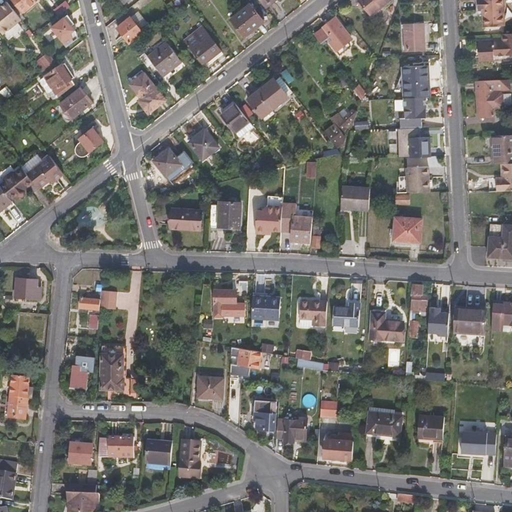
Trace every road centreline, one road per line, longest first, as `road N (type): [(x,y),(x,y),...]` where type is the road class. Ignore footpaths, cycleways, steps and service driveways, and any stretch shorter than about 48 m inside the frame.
road 1 (residential): [(154,259),(459,274)]
road 2 (residential): [(459,274),(447,0)]
road 3 (residential): [(327,0),(127,157)]
road 4 (residential): [(50,406),(188,415),(220,425),(282,474)]
road 5 (residential): [(511,495),(282,474)]
road 6 (residential): [(88,0),(127,157)]
road 7 (residential): [(66,259),(50,406)]
road 8 (residential): [(127,157),(12,249)]
road 9 (residential): [(282,474),(162,511)]
